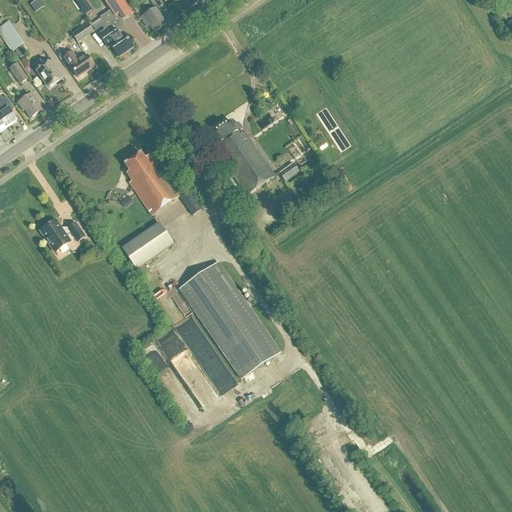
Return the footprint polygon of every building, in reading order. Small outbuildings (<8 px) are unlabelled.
[(37,0),(30,5),(35,14),(44,8),(38,0),(37,0)] [(76,0),(84,14),(91,10),(84,0),(76,0)] [(119,16),(123,22),(132,15),(122,0),(102,0),(115,18),(119,16)] [(175,0),(183,0),(190,9),(200,2),(198,0),(174,0),(175,0)] [(156,10),(141,20),(147,28),(149,26),(155,34),(167,25),(156,10)] [(72,27),(84,21),(82,16),(70,22),(72,27)] [(23,46),(8,24),(0,29),(0,35),(12,53),(23,46)] [(89,25),(72,36),(77,44),(94,33),(89,25)] [(111,47),(119,58),(133,48),(123,35),(119,37),(116,33),(108,30),(98,37),(107,50),(111,47)] [(64,59),(70,68),(78,79),(95,68),(87,57),(78,63),(72,54),(64,59)] [(37,72),(49,89),(62,80),(51,63),(37,72)] [(18,65),(10,71),(21,87),(29,81),(18,65)] [(36,103),(37,102),(32,94),(17,104),(23,112),(24,112),(30,120),(42,111),(36,103)] [(0,118),(7,129),(17,122),(10,112),(15,109),(7,97),(0,101),(0,118)] [(237,125),(233,128),(230,122),(210,136),(218,146),(213,149),(246,197),(274,178),(243,134),(241,135),(239,132),(241,131),(237,125)] [(192,217),(200,212),(185,190),(177,195),(150,156),(144,160),(140,154),(123,166),(128,173),(125,175),(131,183),(129,185),(151,218),(179,198),(192,217)] [(278,175),(284,183),(298,173),(292,165),(278,175)] [(287,201),(279,207),(288,219),(296,213),(287,201)] [(41,233),(55,254),(75,240),(77,243),(84,238),(75,225),(68,231),(64,235),(56,223),(41,233)] [(173,245),(158,224),(121,250),(135,271),(173,245)] [(218,264),(179,291),(241,381),(280,354),(218,264)] [(167,335),(157,341),(172,366),(188,357),(177,339),(172,342),(167,335)] [(200,414),(150,339),(137,348),(162,385),(160,386),(185,423),(200,414)]
